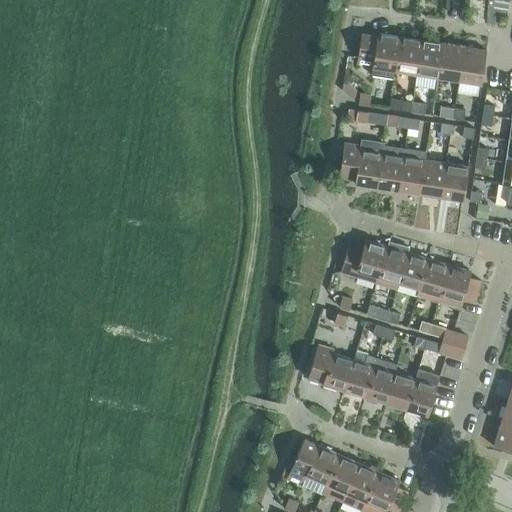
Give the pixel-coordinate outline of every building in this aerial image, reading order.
[(360,33),(356,64),(359,65),(359,63),(369,64),(369,66),(371,67),(370,75),(392,79),(394,70),(399,36),(376,33),(376,35),(360,33)] [(420,39),(399,36),(394,70),(415,73),(420,39)] [(436,76),(442,42),(420,39),(415,73),(436,76)] [(442,42),(436,76),(457,80),(463,46),(442,42)] [(480,83),(485,49),(463,46),(457,80),(480,83)] [(359,92),(357,101),(368,103),(370,94),(359,92)] [(401,99),(399,108),(409,110),(411,101),(401,99)] [(424,113),(425,104),(411,101),(409,110),(424,113)] [(485,104),(483,114),(492,115),(494,105),(485,104)] [(440,106),(438,115),(451,117),(453,108),(440,106)] [(462,119),(464,110),(453,108),(451,117),(462,119)] [(366,122),(367,111),(356,110),(354,121),(366,122)] [(482,123),(482,125),(491,126),(492,115),(483,114),(482,123)] [(398,116),(396,126),(406,128),(408,118),(398,116)] [(417,130),(419,119),(408,118),(406,128),(417,130)] [(450,124),(441,123),(439,133),(449,134),(450,124)] [(462,136),(472,138),(473,128),(464,126),(462,136)] [(343,143),(338,176),(354,179),(353,183),(376,186),(382,144),(382,142),(361,139),(360,145),(343,143)] [(397,190),(403,148),(382,144),(376,186),(397,190)] [(487,148),(478,146),(476,157),(486,158),(487,148)] [(418,193),(423,159),(425,151),(403,148),(397,190),(418,193)] [(475,167),(484,168),(486,158),(476,157),(475,167)] [(423,159),(418,193),(440,196),(445,162),(423,159)] [(511,162),(504,161),(501,182),(511,183),(511,162)] [(445,162),(440,196),(462,200),(467,166),(445,162)] [(496,184),(493,203),(506,205),(505,206),(511,206),(511,183),(501,182),(501,183),(496,184)] [(470,200),(476,201),(479,202),(481,191),(471,190),(470,200)] [(476,204),(474,218),(483,219),(485,205),(476,204)] [(339,271),(348,273),(375,281),(386,245),(364,238),(361,250),(347,246),(339,271)] [(386,245),(375,281),(396,288),(398,282),(407,251),(408,246),(396,243),(395,248),(386,245)] [(427,258),(407,251),(398,282),(418,288),(427,258)] [(437,301),(448,264),(427,258),(418,288),(416,295),(437,301)] [(473,303),(478,283),(479,280),(468,276),(470,270),(448,264),(437,301),(459,308),(461,299),(473,303)] [(341,294),(340,298),(338,305),(348,308),(351,297),(341,294)] [(386,320),(389,310),(368,304),(365,313),(386,320)] [(389,310),(386,320),(397,323),(399,313),(389,310)] [(336,312),(333,322),(343,325),(346,315),(336,312)] [(428,332),(431,322),(420,319),(417,329),(428,332)] [(431,322),(428,332),(442,336),(444,329),(445,326),(431,322)] [(374,324),(371,333),(381,337),(384,327),(374,324)] [(391,340),(394,330),(384,327),(381,337),(391,340)] [(442,336),(441,340),(463,347),(467,336),(444,329),(442,336)] [(422,349),(423,347),(425,340),(415,336),(412,346),(422,349)] [(425,340),(423,347),(437,352),(440,344),(425,340)] [(437,352),(445,354),(460,359),(463,347),(441,340),(440,344),(437,352)] [(352,358),(331,352),(332,348),(316,344),(306,377),(321,382),(321,383),(343,389),(352,358)] [(352,358),(343,389),(363,395),(375,357),(367,354),(366,354),(367,352),(356,349),(353,359),(352,358)] [(375,403),(376,399),(384,402),(393,371),(396,363),(375,357),(363,395),(365,396),(364,400),(375,403)] [(393,371),(384,402),(405,408),(414,377),(393,371)] [(405,408),(427,415),(436,384),(414,377),(405,408)] [(511,404),(505,403),(499,424),(511,427),(511,404)] [(511,451),(511,427),(499,424),(492,445),(511,451)] [(305,474),(325,483),(338,454),(303,438),(285,478),(301,485),(305,474)] [(338,454),(325,483),(321,494),(340,502),(345,492),(358,462),(338,454)] [(358,462),(345,492),(340,502),(360,511),(378,471),(358,462)] [(398,480),(378,471),(360,511),(362,511),(384,511),(386,508),(396,511),(397,511),(407,491),(396,486),(398,480)] [(287,497),(287,498),(283,507),(293,511),(297,502),(287,497)]
